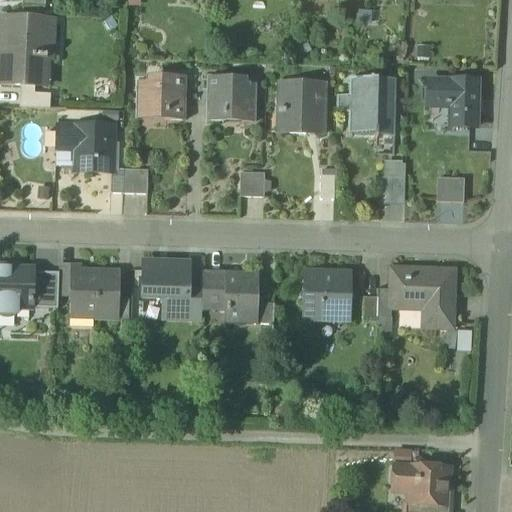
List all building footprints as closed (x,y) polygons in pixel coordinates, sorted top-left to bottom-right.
[(21,0),(21,9),(44,9),(44,0),(21,0)] [(127,0),(127,9),(140,9),(139,0),(127,0)] [(371,14),(355,13),(355,26),(370,26),(371,14)] [(0,87),(19,89),(34,90),(35,62),(52,63),(54,23),(0,20),(0,87)] [(429,49),(416,49),(415,62),(428,62),(429,49)] [(165,123),(183,123),(184,81),(150,80),(150,86),(137,86),(137,107),(149,108),(149,117),(165,117),(165,123)] [(207,124),(224,125),(224,119),(241,119),(241,110),(253,111),(254,89),(241,88),(241,82),(207,81),(207,124)] [(347,137),(393,139),(395,83),(349,81),(348,99),(348,117),(347,137)] [(449,130),(476,130),(477,85),(428,84),(428,110),(450,110),(449,130)] [(321,138),(323,138),(324,88),(278,87),(277,113),(276,113),(276,117),(283,118),(282,137),(305,137),(305,133),(321,133),(321,138)] [(19,111),(49,112),(50,98),(34,97),(19,96),(19,111)] [(335,117),(348,117),(348,99),(336,98),(335,117)] [(101,114),(101,124),(117,125),(117,114),(101,114)] [(56,130),(55,153),(74,154),(74,173),(74,176),(110,177),(111,177),(111,173),(112,129),(75,128),(75,131),(56,130)] [(55,173),(74,173),(74,154),(55,153),(55,173)] [(378,206),(404,207),(405,163),(383,163),(383,180),(379,180),(378,206)] [(110,197),(122,197),(123,173),(111,173),(111,177),(110,177),(110,197)] [(147,174),(123,173),(122,197),(146,198),(147,174)] [(239,200),(263,201),(264,177),(239,176),(239,200)] [(319,203),(333,203),(334,179),(320,179),(319,203)] [(436,206),(463,206),(463,182),(436,182),(436,206)] [(166,322),(186,323),(187,297),(188,268),(142,266),(141,302),(167,302),(166,322)] [(0,317),(16,318),(16,311),(30,311),(31,275),(31,273),(16,273),(16,268),(7,268),(6,272),(0,272),(0,317)] [(58,271),(58,276),(57,296),(70,297),(72,297),(72,280),(80,280),(80,272),(58,271)] [(445,332),(452,332),(453,274),(430,274),(430,278),(421,278),(421,273),(390,272),(389,293),(389,306),(391,306),(429,307),(428,331),(445,332)] [(57,312),(57,296),(58,276),(31,275),(30,311),(57,312)] [(202,275),(201,297),(187,297),(186,323),(200,323),(201,305),(215,305),(215,281),(216,276),(202,275)] [(302,322),(348,324),(349,305),(354,301),(349,296),(350,277),(303,276),(303,294),(298,299),(303,304),(302,322)] [(93,320),(115,321),(116,302),(116,277),(88,277),(88,281),(80,280),(72,280),(72,297),(70,297),(70,316),(93,316),(93,320)] [(253,322),(254,322),(255,306),(255,282),(215,281),(215,305),(226,305),(225,321),(253,322)] [(377,292),(377,301),(363,301),(363,326),(376,326),(376,320),(390,321),(391,306),(389,306),(389,293),(377,292)] [(115,321),(128,321),(129,302),(116,302),(115,321)] [(253,327),(272,327),(273,307),(255,306),(254,322),(253,322),(253,327)] [(456,332),(452,332),(445,332),(445,350),(456,351),(456,333),(456,332)] [(470,334),(456,333),(456,351),(456,354),(470,355),(470,334)] [(438,509),(445,510),(447,487),(448,470),(438,470),(438,465),(414,463),(413,471),(392,469),(391,491),(408,492),(407,505),(422,506),(422,508),(436,508),(436,509),(438,509)] [(449,511),(451,487),(447,487),(445,510),(438,509),(437,511),(449,511)]
